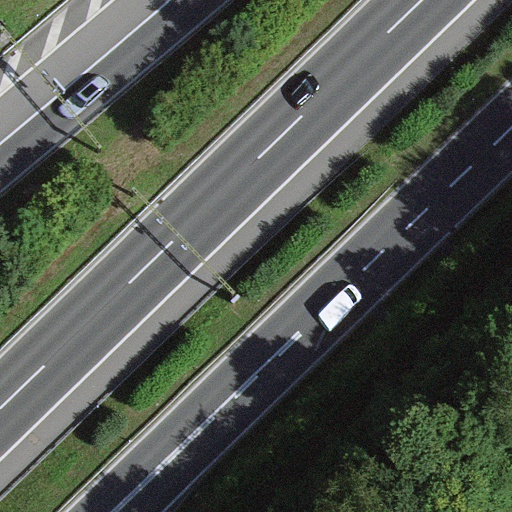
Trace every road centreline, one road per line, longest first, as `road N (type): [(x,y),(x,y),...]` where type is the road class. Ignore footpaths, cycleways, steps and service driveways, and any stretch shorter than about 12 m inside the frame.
road 1 (motorway): [(0,410),(422,0)]
road 2 (motorway): [(210,415),(511,121)]
road 3 (motorway): [(201,0),(0,170)]
road 4 (motorway): [(95,511),(210,415)]
road 5 (motorway): [(133,511),(210,415)]
